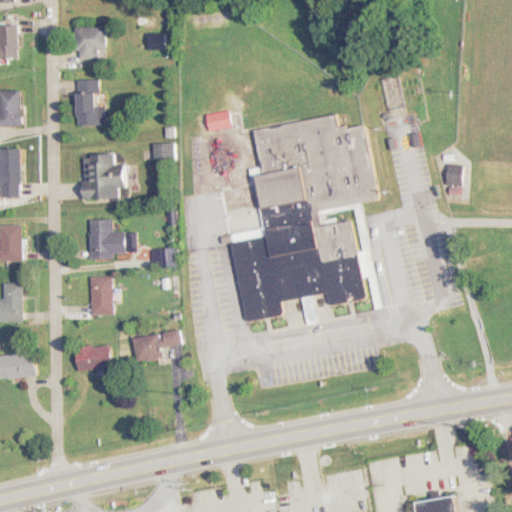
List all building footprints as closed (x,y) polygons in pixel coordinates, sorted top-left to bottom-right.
[(0,64),(2,65),(2,58),(21,57),(21,24),(2,25),(2,41),(0,40),(0,64)] [(107,26),(79,27),(79,59),(100,58),(100,49),(108,49),(107,26)] [(408,107),(401,75),(384,79),(390,110),(408,107)] [(101,79),(79,79),(80,125),(108,125),(107,106),(98,106),(97,92),(101,92),(101,79)] [(0,89),(0,125),(23,125),(23,89),(0,89)] [(211,130),(234,127),(232,109),(209,112),(211,130)] [(309,325),(304,298),(283,302),(285,313),(250,320),(225,195),(257,189),(253,168),(264,166),(257,130),(339,114),(342,128),(351,126),(351,128),(368,125),(383,197),(364,201),(385,308),(377,308),(371,276),(365,278),(369,298),(334,305),(332,292),(316,295),(322,323),(309,325)] [(155,143),(156,160),(177,159),(176,142),(155,143)] [(23,148),(0,147),(0,188),(3,189),(3,196),(22,197),(23,148)] [(128,163),(117,164),(117,154),(87,155),(88,198),(121,197),(121,187),(128,187),(128,163)] [(469,164),(450,163),(449,184),(469,185),(469,164)] [(93,258),(116,258),(116,252),(129,252),(128,231),(116,231),(115,218),(92,219),(93,258)] [(24,224),(2,225),(2,239),(0,239),(0,260),(25,260),(24,224)] [(178,265),(177,247),(154,248),(155,266),(178,265)] [(94,314),(116,313),(115,275),(92,276),(94,314)] [(0,320),(25,321),(25,282),(5,282),(6,298),(0,298),(0,320)] [(185,344),(183,330),(136,335),(139,361),(166,358),(165,346),(185,344)] [(79,347),(80,369),(115,368),(114,346),(79,347)] [(0,378),(38,376),(37,352),(0,354),(0,378)]
